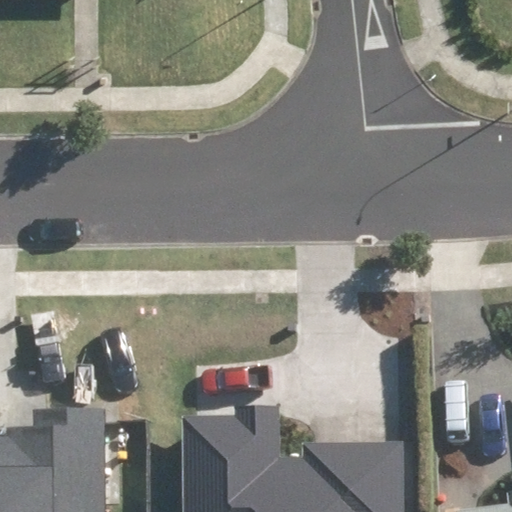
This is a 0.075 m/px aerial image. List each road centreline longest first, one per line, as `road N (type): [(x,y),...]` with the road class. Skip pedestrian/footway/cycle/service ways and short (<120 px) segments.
road 1 (residential): [(369,188),(0,192)]
road 2 (residential): [(369,188),(354,0)]
road 3 (residential): [(511,179),(369,188)]
